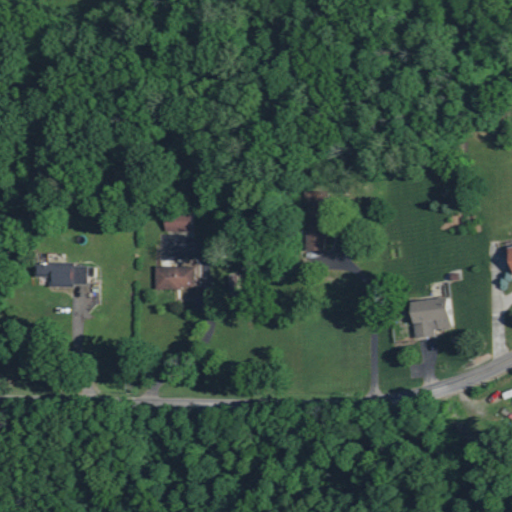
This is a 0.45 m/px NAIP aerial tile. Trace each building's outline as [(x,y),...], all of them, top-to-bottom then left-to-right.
[(329,250),(329,235),(336,235),(335,190),(311,190),(313,250),(329,250)] [(168,214),(167,231),(196,231),(197,214),(168,214)] [(55,283),(93,284),(94,263),(41,261),(41,273),(56,274),(55,283)] [(199,266),(159,265),(158,287),(199,288),(199,266)] [(455,329),(455,299),(418,299),(417,336),(437,336),(437,329),(455,329)]
